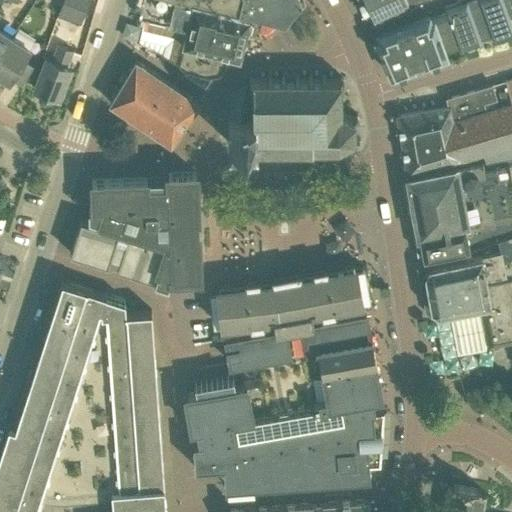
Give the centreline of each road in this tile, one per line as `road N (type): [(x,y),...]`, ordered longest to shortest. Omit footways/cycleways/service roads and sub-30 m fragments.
road 1 (residential): [(381,161),(293,184),(252,183),(220,166),(207,146),(206,111),(241,65),(356,52)]
road 2 (secondary): [(414,432),(381,161)]
road 3 (residential): [(70,171),(119,0)]
road 4 (residential): [(373,96),(511,55)]
road 5 (residential): [(41,259),(166,300)]
road 6 (residential): [(0,382),(41,259)]
